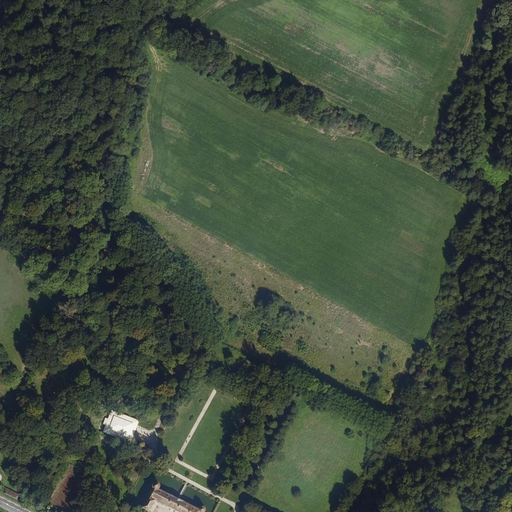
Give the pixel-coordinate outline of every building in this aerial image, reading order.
[(34,246),(79,177),(64,167),(19,236),(34,246)] [(104,195),(111,186),(103,181),(97,190),(104,195)] [(56,351),(52,358),(70,366),(74,360),(56,351)] [(271,398),(195,362),(190,373),(265,408),(220,498),(222,499),(271,398)] [(106,423),(103,432),(127,440),(126,442),(131,444),(140,420),(129,416),(127,421),(113,416),(110,424),(106,423)] [(206,508),(206,506),(205,506),(204,505),(202,505),(201,505),(200,506),(199,507),(199,508),(160,488),(159,488),(160,486),(161,485),(161,484),(160,482),(160,481),(158,480),(157,480),(156,480),(154,481),(153,482),(153,483),(153,484),(153,486),(153,487),(149,495),(142,507),(149,511),(156,499),(180,511),(205,511),(206,511),(206,510),(207,509),(206,508)] [(12,485),(8,492),(20,498),(23,491),(12,485)]
